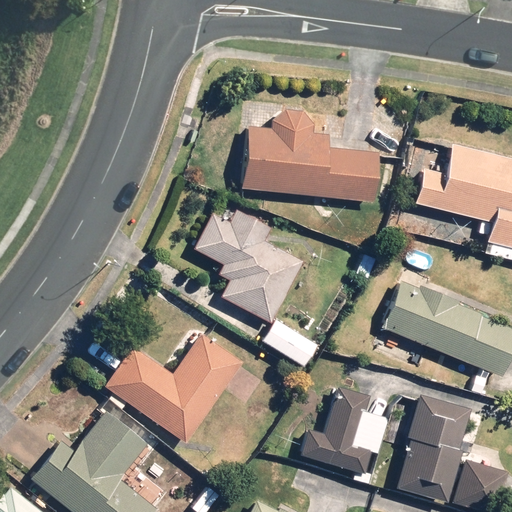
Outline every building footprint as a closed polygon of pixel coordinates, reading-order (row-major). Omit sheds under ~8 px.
[(323,147),(324,136),(240,128),(234,186),(367,199),(372,151),(323,147)] [(440,154),(425,149),(410,199),(485,222),(480,236),(511,246),(511,156),(445,137),(440,154)] [(219,218),(204,209),(183,246),(211,262),(198,284),(265,322),(300,260),(254,234),(259,225),(226,206),(219,218)] [(411,343),(496,376),(511,334),(511,320),(398,275),(377,329),(381,330),(376,344),(406,356),(411,343)] [(273,317),(257,342),(301,370),(317,345),(273,317)] [(167,370),(129,342),(98,385),(176,444),(238,361),(196,330),(167,370)] [(462,405),(411,394),(391,491),(442,501),(462,405)] [(382,417),(326,399),(315,433),(303,429),(295,452),(356,472),(363,449),(371,452),(382,417)] [(67,448),(55,438),(23,475),(66,511),(150,511),(152,510),(113,477),(140,445),(99,410),(67,448)] [(492,511),(503,472),(460,461),(450,502),(489,511),(492,511)] [(35,511),(3,485),(0,488),(0,511),(35,511)] [(278,511),(250,497),(242,511),(278,511)]
